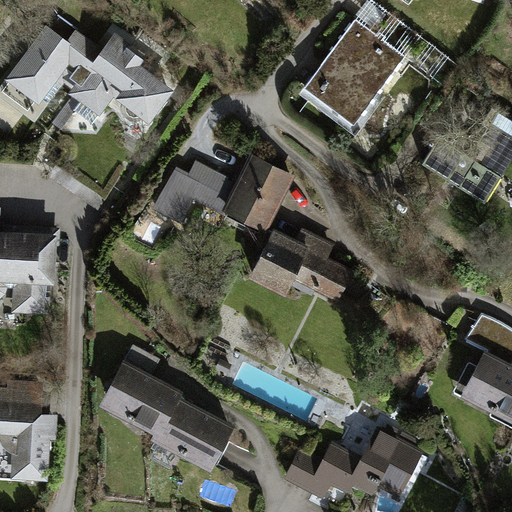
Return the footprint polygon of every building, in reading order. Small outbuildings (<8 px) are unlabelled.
[(409,60),(354,19),(300,92),(355,133),(409,60)] [(44,21),(0,84),(0,96),(33,122),(43,108),(55,117),(49,126),(60,134),(77,111),(93,124),(116,99),(149,122),(174,90),(141,65),(146,59),(115,32),(101,48),(75,30),(67,40),(44,21)] [(438,134),(422,160),(486,200),(511,158),(511,120),(493,109),(466,152),(438,134)] [(293,176),(252,152),(237,181),(197,159),(190,173),(174,164),(151,207),(180,223),(194,199),(223,215),(225,210),(265,230),(293,176)] [(0,282),(11,283),(12,313),(52,316),(56,232),(2,230),(1,206),(0,206),(0,282)] [(297,239),(273,226),(248,277),(285,295),(294,277),(338,301),(353,269),(329,257),(329,241),(302,227),(297,239)] [(511,330),(481,315),(469,339),(511,360),(511,330)] [(160,359),(133,344),(98,407),(156,435),(179,396),(183,390),(151,374),(160,359)] [(511,366),(486,353),(463,396),(511,421),(511,366)] [(0,387),(0,477),(47,479),(49,440),(55,439),(55,412),(42,412),(43,383),(8,381),(8,388),(0,387)] [(236,427),(179,396),(156,435),(153,440),(210,471),(236,427)] [(324,459),(300,448),(284,476),(324,498),(331,482),(350,491),(354,483),(373,493),(376,485),(401,495),(423,453),(378,426),(362,456),(332,440),(324,459)]
